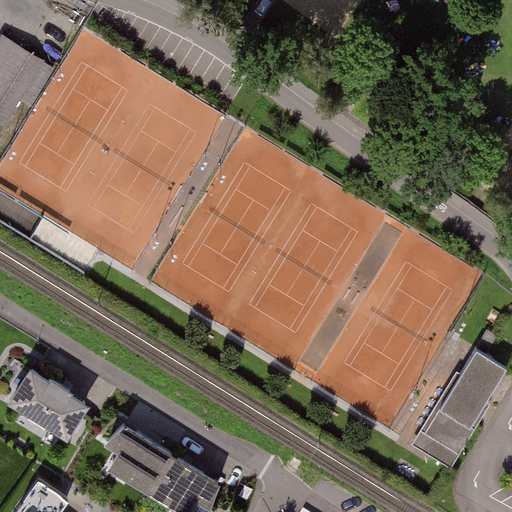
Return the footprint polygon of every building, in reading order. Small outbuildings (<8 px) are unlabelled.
[(55,70),(1,38),(0,39),(0,138),(21,103),(32,109),(55,70)] [(502,367),(473,349),(413,444),(450,466),(491,401),(484,396),(502,367)] [(85,401),(24,365),(2,402),(62,438),(85,401)] [(211,499),(218,480),(124,423),(111,438),(123,445),(113,461),(189,507),(199,492),(211,499)] [(59,511),(69,497),(39,477),(24,499),(29,502),(22,511),(59,511)]
